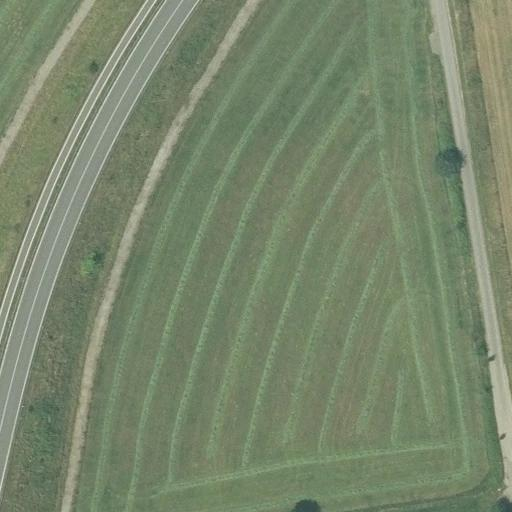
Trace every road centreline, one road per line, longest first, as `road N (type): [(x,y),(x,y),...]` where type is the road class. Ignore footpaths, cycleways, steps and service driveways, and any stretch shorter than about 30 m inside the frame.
road 1 (unclassified): [(440,0),(511,445)]
road 2 (secondary): [(0,408),(71,188),(178,0)]
